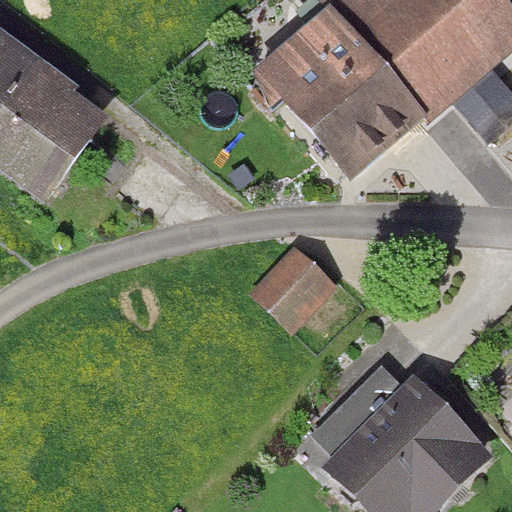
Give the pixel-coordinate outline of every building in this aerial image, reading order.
[(511,50),(511,4),(508,0),(307,0),(295,10),(304,21),(250,68),(350,182),(425,117),(430,123),(511,50)] [(0,168),(47,202),(110,115),(76,90),(79,85),(0,27),(0,168)] [(511,93),(494,72),(453,105),(487,146),(511,126),(511,93)] [(248,295),(293,336),(338,287),(293,246),(248,295)] [(311,434),(331,453),(399,384),(380,364),(311,434)] [(322,463),(372,511),(434,511),(494,451),(412,371),(399,384),(331,453),(322,463)]
